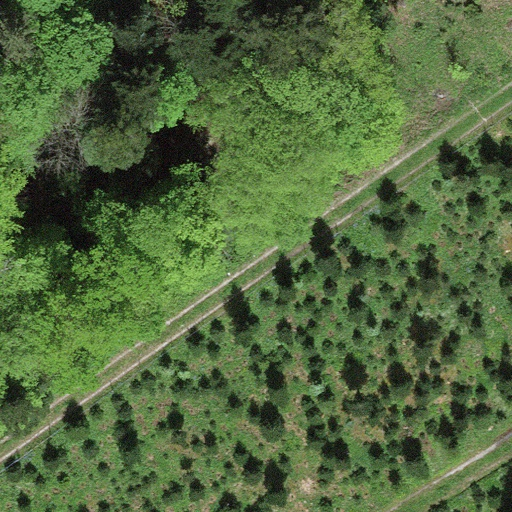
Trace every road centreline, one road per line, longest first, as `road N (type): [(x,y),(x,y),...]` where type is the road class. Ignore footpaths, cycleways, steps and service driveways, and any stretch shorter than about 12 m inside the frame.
road 1 (track): [(511,93),(0,450)]
road 2 (track): [(511,444),(404,511)]
